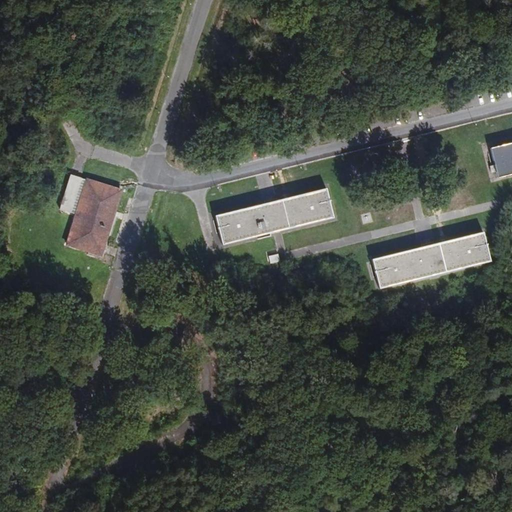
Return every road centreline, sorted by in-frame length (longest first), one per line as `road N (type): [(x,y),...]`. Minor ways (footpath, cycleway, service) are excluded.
road 1 (unclassified): [(50,495),(183,431),(201,419),(210,397),(206,355),(166,318),(133,319),(100,341)]
road 2 (unclassified): [(187,182),(511,106)]
road 3 (unclassified): [(100,341),(153,168)]
road 4 (unclassified): [(153,168),(205,0)]
road 5 (unclassified): [(50,495),(100,341)]
